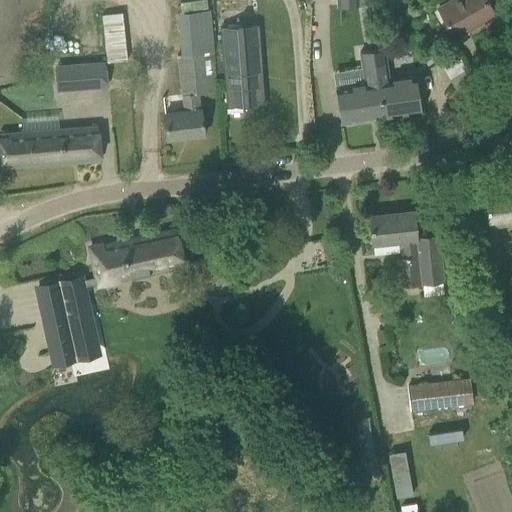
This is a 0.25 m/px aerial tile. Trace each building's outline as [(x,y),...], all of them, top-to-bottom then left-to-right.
[(451,0),(438,7),(455,37),(494,15),(489,6),(497,0),(451,0)] [(126,11),(105,12),(107,59),(128,58),(126,11)] [(259,24),(221,27),(226,107),(264,104),(259,24)] [(372,49),(381,117),(421,110),(416,76),(390,80),(385,47),(372,49)] [(340,123),(381,117),(372,49),(359,51),(364,83),(335,87),(340,123)] [(164,114),(168,139),(204,134),(199,93),(216,91),(211,50),(178,55),(182,94),(181,95),(183,111),(164,114)] [(105,62),(69,65),(71,89),(107,86),(105,62)] [(28,129),(0,132),(1,149),(3,169),(102,163),(101,143),(100,128),(56,131),(56,127),(28,129)] [(511,188),(484,193),(489,226),(511,222),(511,188)] [(395,258),(398,287),(443,282),(438,235),(417,237),(414,211),(369,216),(372,243),(399,240),(401,257),(395,258)] [(67,316),(44,321),(53,361),(76,356),(73,343),(96,338),(87,296),(84,285),(98,282),(98,284),(184,265),(181,248),(176,228),(90,247),(94,267),(96,276),(83,279),(82,277),(59,282),(67,316)] [(273,251),(276,302),(297,301),(294,250),(273,251)] [(469,378),(407,384),(410,409),(471,403),(469,378)]
